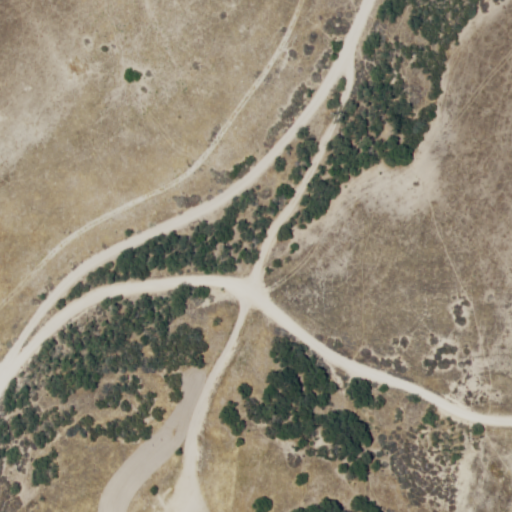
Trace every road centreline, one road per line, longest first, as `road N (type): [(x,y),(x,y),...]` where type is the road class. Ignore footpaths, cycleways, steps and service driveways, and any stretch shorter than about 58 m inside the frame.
road 1 (track): [(368,0),(300,124),(230,192),(32,301),(0,345)]
road 2 (track): [(343,50),(348,101),(249,289),(166,505)]
road 3 (track): [(249,289),(304,353),(474,420),(511,420)]
road 4 (track): [(249,289),(147,282),(3,340)]
